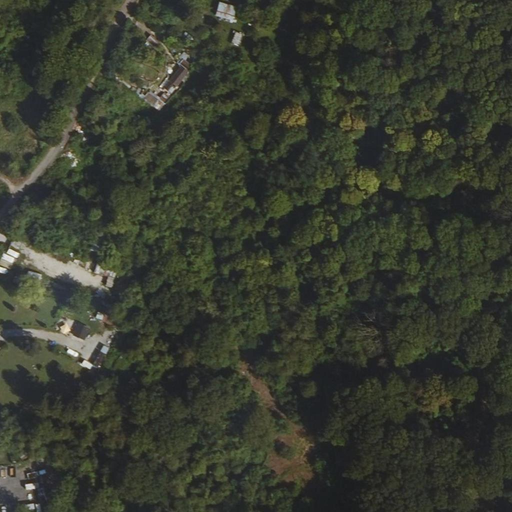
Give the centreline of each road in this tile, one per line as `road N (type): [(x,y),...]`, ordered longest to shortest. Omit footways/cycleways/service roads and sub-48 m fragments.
road 1 (track): [(22,182),(214,244),(223,339),(259,360),(389,387),(448,437),(479,442)]
road 2 (track): [(22,182),(36,178),(131,0)]
road 3 (track): [(491,511),(479,442),(511,337)]
